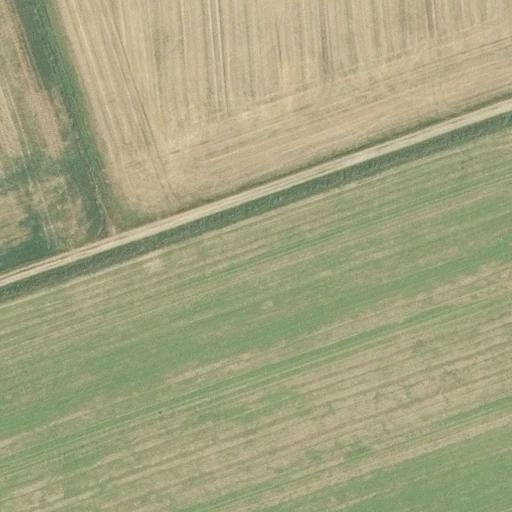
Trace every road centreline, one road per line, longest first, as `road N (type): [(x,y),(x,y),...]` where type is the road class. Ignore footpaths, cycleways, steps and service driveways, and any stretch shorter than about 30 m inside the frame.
road 1 (track): [(511,106),(0,283)]
road 2 (track): [(29,0),(117,243)]
